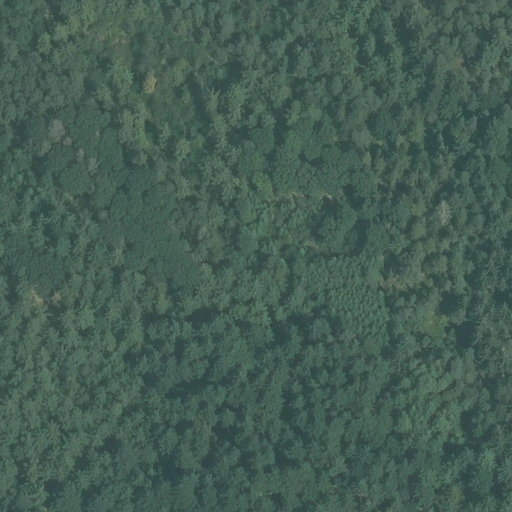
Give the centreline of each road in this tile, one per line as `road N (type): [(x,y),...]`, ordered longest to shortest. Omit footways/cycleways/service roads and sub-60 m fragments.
road 1 (track): [(0,154),(107,103),(303,117),(360,149)]
road 2 (track): [(304,0),(375,133)]
road 3 (track): [(375,133),(511,112)]
